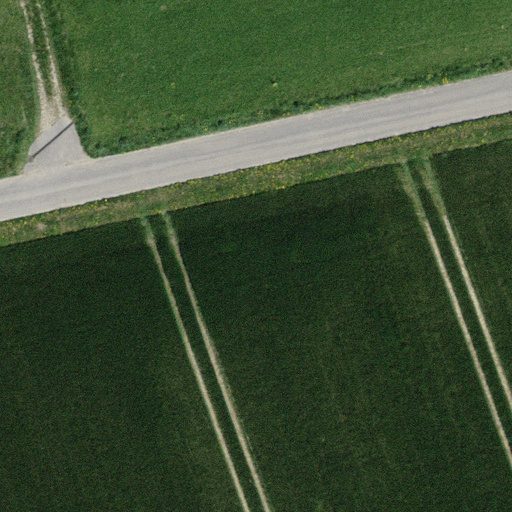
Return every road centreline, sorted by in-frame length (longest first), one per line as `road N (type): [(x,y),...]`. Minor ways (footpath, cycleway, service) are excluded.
road 1 (residential): [(0,201),(511,92)]
road 2 (track): [(70,186),(27,0)]
